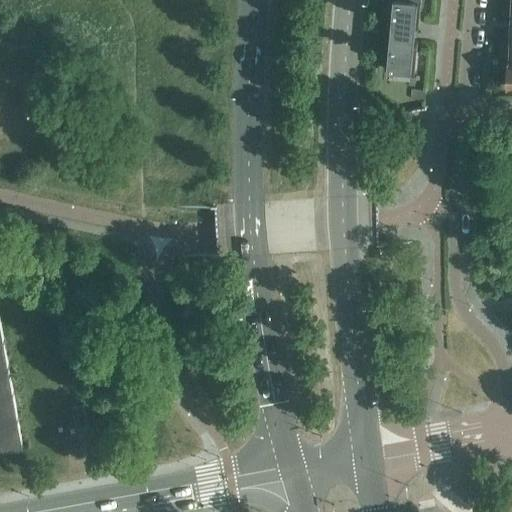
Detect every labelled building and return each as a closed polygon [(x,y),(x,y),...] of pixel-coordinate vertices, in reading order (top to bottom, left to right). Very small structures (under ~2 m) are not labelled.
[(391,22),(390,30),(415,33),(416,24),(419,24),(421,0),(391,0),(390,22),(391,22)] [(415,72),(417,50),(418,42),(415,41),(415,33),(390,30),(389,39),(388,39),(385,69),(415,72)] [(425,99),(426,90),(412,89),(411,98),(425,99)] [(24,444),(0,312),(0,449),(23,445),(24,444)] [(88,424),(84,404),(73,406),(76,426),(88,424)]
